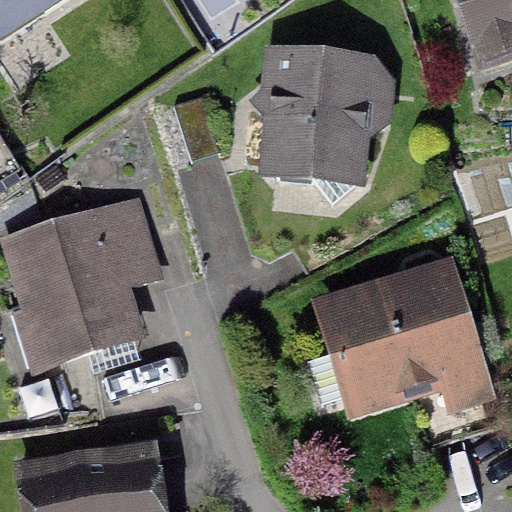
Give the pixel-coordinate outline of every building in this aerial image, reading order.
[(73,0),(0,0),(0,46),(0,47),(73,0)] [(511,0),(455,0),(478,75),(511,64),(511,0)] [(338,217),(366,192),(369,142),(392,127),(395,83),(376,61),(264,49),(260,92),(249,105),(262,118),(259,182),(268,184),(273,189),(271,211),(338,217)] [(175,107),(192,166),(221,157),(204,98),(175,107)] [(51,368),(133,342),(95,219),(13,245),(51,368)] [(448,419),(496,405),(452,261),(311,303),(328,358),(301,366),(317,418),(342,410),(347,425),(409,406),(413,421),(446,411),(448,419)] [(32,511),(154,511),(147,457),(27,473),(32,511)]
